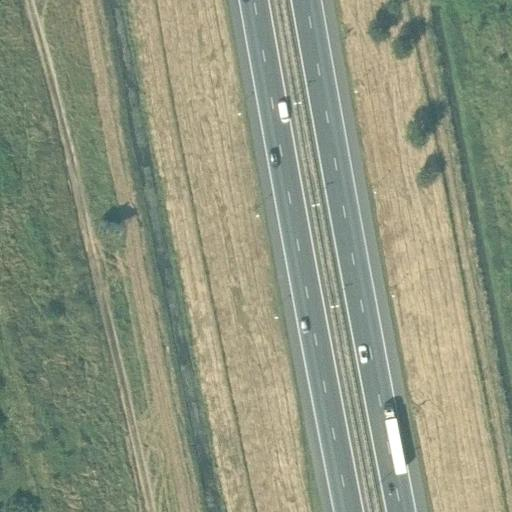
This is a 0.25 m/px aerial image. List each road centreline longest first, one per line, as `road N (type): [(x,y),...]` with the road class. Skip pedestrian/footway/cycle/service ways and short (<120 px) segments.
road 1 (track): [(150,511),(24,0)]
road 2 (motorway): [(256,0),(350,511)]
road 3 (motorway): [(401,511),(307,0)]
